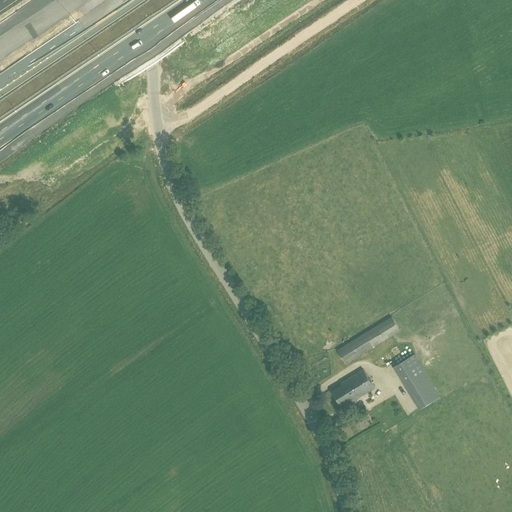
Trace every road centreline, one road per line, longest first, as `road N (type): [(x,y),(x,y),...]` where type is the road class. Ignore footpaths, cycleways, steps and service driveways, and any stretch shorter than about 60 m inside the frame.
road 1 (unclassified): [(347,511),(312,419),(180,206),(159,136),(146,0)]
road 2 (motorway): [(0,89),(132,0)]
road 3 (motorway): [(92,69),(195,0)]
